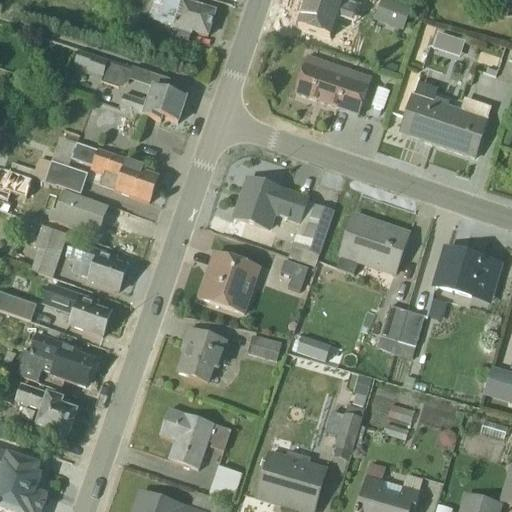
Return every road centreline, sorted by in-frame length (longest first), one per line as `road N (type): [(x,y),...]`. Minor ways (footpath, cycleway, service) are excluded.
road 1 (residential): [(217,120),(82,511)]
road 2 (residential): [(217,120),(511,220)]
road 3 (residential): [(258,0),(217,120)]
